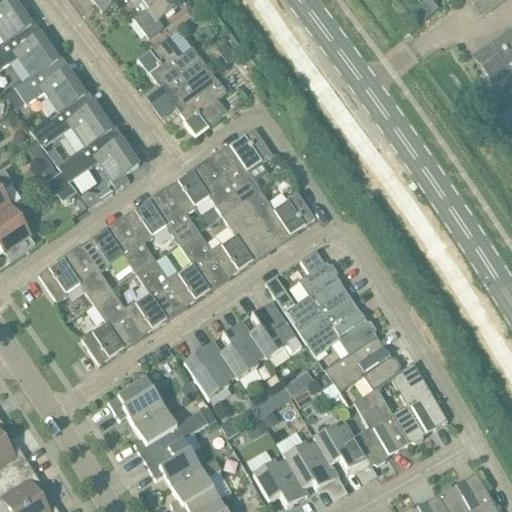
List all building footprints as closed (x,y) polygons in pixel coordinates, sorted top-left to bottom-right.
[(0,0),(0,40),(3,46),(4,46),(14,39),(15,39),(30,29),(12,2),(9,5),(5,0),(0,0)] [(89,0),(101,15),(121,0),(129,0),(133,4),(137,1),(146,13),(133,23),(148,42),(161,31),(157,25),(181,7),(175,0),(89,0)] [(507,0),(468,0),(482,18),(507,0)] [(0,73),(17,62),(30,81),(41,74),(41,75),(57,64),(39,37),(35,40),(29,30),(30,29),(15,39),(14,39),(4,46),(3,46),(0,47),(0,73)] [(511,75),(511,37),(511,36),(475,62),(494,88),(511,75)] [(163,89),(170,98),(206,71),(191,50),(181,58),(168,40),(136,64),(147,78),(149,77),(155,86),(157,84),(162,91),(163,89)] [(230,53),(225,47),(217,52),(222,59),(227,55),(230,53)] [(222,59),(227,66),(235,60),(230,53),(227,55),(222,59)] [(44,97),(57,116),(68,109),(68,110),(83,100),(84,99),(66,72),(63,74),(57,64),(41,75),(41,74),(30,81),(14,92),(15,93),(23,105),(25,109),(44,97)] [(226,96),(206,71),(170,98),(177,107),(175,109),(180,115),(179,116),(185,125),(183,126),(194,140),(226,116),(216,103),(226,96)] [(15,93),(4,100),(13,113),(23,105),(15,93)] [(57,116),(29,135),(41,152),(71,132),(84,151),(95,144),(110,135),(111,134),(93,107),(89,110),(83,100),(68,110),(68,109),(57,116)] [(511,109),(499,120),(511,136),(511,109)] [(21,126),(12,114),(4,120),(12,132),(21,126)] [(210,162),(241,207),(260,194),(246,174),(260,165),(261,167),(272,160),(254,133),(229,150),(230,152),(222,157),(221,155),(210,162)] [(115,193),(129,184),(125,178),(138,169),(120,142),(116,145),(110,135),(95,144),(84,151),(63,165),(55,170),(60,176),(68,187),(98,167),(115,193)] [(44,158),(37,147),(27,153),(35,164),(44,158)] [(54,151),(46,157),(55,170),(63,165),(54,151)] [(167,191),(186,219),(196,212),(194,210),(208,201),(221,220),(241,207),(221,179),(211,186),(201,171),(193,177),(192,175),(167,191)] [(0,216),(9,211),(9,210),(3,201),(5,192),(13,187),(4,173),(0,175),(0,216)] [(68,187),(60,176),(39,191),(48,204),(55,199),(57,200),(62,207),(76,196),(68,187)] [(167,191),(167,192),(178,209),(168,215),(158,200),(150,206),(149,204),(124,221),(143,248),(153,241),(151,239),(165,230),(178,249),(197,236),(186,219),(167,191)] [(271,252),(281,245),(280,243),(288,238),(289,239),(314,222),(296,195),(285,202),(287,205),(273,214),(260,194),(241,207),(271,252)] [(96,197),(86,195),(80,199),(88,212),(100,204),(96,197)] [(22,201),(9,210),(9,211),(0,216),(0,252),(3,256),(10,265),(34,248),(28,239),(29,239),(22,229),(24,220),(31,214),(22,201)] [(260,259),(271,252),(241,207),(221,220),(234,240),(221,249),(219,247),(210,253),(228,281),(252,264),(251,262),(259,257),(260,259)] [(122,259),(135,279),(154,265),(143,248),(124,221),(114,227),(115,229),(107,235),(106,233),(81,250),(99,277),(110,270),(108,268),(122,259)] [(228,281),(197,236),(178,249),(191,269),(178,278),(176,276),(167,282),(185,310),(209,293),(208,292),(216,286),(217,288),(228,281)] [(111,294),(99,277),(81,250),(80,250),(92,267),(82,273),(72,258),(64,264),(63,262),(38,279),(56,306),(67,299),(65,297),(78,288),(92,308),(111,294)] [(351,303),(342,291),(341,292),(335,285),(337,284),(335,281),(337,277),(331,269),(328,269),(326,266),(324,268),(314,253),(299,264),(308,278),(297,286),(297,287),(301,285),(310,298),(293,309),(296,313),(287,319),(285,315),(284,316),(299,338),(351,303)] [(154,265),(135,279),(148,298),(135,307),(133,305),(124,312),(142,339),(166,322),(165,321),(173,315),(174,317),(185,310),(154,265)] [(274,281),(264,287),(273,300),(283,294),(274,281)] [(111,294),(92,308),(105,327),(92,336),(90,334),(80,341),(98,369),(123,352),(122,350),(130,344),(131,346),(142,339),(111,294)] [(351,303),(299,338),(314,361),(341,343),(350,356),(323,374),(324,375),(375,340),(374,337),(375,334),(369,326),(366,326),(364,323),(362,324),(357,317),(359,315),(351,303)] [(294,342),(282,324),(270,307),(250,321),(258,332),(249,338),(241,326),(241,327),(266,365),(285,352),(290,358),(300,351),(294,342)] [(266,365),(241,327),(221,340),(229,352),(220,357),(212,346),(237,384),(256,371),(254,368),(264,362),(266,365)] [(340,397),(337,393),(347,386),(349,390),(365,379),(374,393),(353,407),(353,408),(376,392),(390,383),(412,367),(400,376),(398,374),(400,370),(394,362),(391,362),(389,359),(387,361),(382,353),(384,352),(375,340),(324,375),(327,379),(333,388),(339,397),(340,397)] [(237,384),(212,346),(192,360),(200,371),(190,378),(201,395),(208,404),(227,391),(225,388),(235,382),(237,385),(237,384)] [(390,383),(390,384),(394,381),(400,391),(396,394),(407,413),(393,421),(409,447),(411,446),(414,448),(422,443),(422,439),(425,437),(424,435),(432,431),(433,433),(446,425),(412,367),(390,383)] [(306,375),(284,390),(291,401),(314,386),(306,375)] [(333,388),(327,379),(316,387),(322,395),(333,388)] [(126,420),(133,432),(164,413),(152,394),(151,394),(144,383),(142,385),(138,384),(133,387),(131,391),(107,406),(118,425),(126,420)] [(185,400),(196,393),(189,384),(183,388),(182,394),(185,400)] [(393,421),(376,392),(353,408),(369,435),(355,443),(346,427),(345,427),(345,428),(370,470),(373,468),(376,470),(384,465),(384,461),(387,460),(386,458),(394,453),(395,455),(409,447),(393,421)] [(285,393),(271,402),(276,410),(290,401),(285,393)] [(144,466),(182,443),(215,424),(207,410),(174,430),(164,413),(133,432),(141,444),(133,448),(144,466)] [(271,415),(261,422),(266,430),(277,423),(271,415)] [(219,429),(228,442),(239,435),(231,422),(219,429)] [(261,424),(246,433),(250,441),(265,432),(261,424)] [(333,431),(313,442),(336,481),(337,481),(330,469),(339,464),(346,476),(366,464),(370,470),(345,428),(335,434),(333,431)] [(336,481),(313,442),(313,443),(315,446),(305,452),(303,448),(283,460),(306,499),(307,499),(300,487),(309,482),(316,494),(336,481)] [(182,443),(144,466),(155,484),(162,480),(170,492),(200,474),(189,454),(188,454),(182,443)] [(4,444),(0,446),(0,487),(29,469),(18,451),(12,455),(4,444)] [(286,511),(306,499),(283,460),(284,464),(275,469),(273,466),(252,478),(269,506),(279,500),(286,511)] [(200,474),(170,492),(177,504),(169,508),(171,511),(204,511),(218,504),(212,493),(206,482),(220,474),(215,465),(200,474)] [(29,469),(0,487),(0,503),(5,511),(24,511),(41,502),(34,490),(40,486),(29,469)] [(495,511),(476,477),(462,484),(463,486),(455,491),(454,489),(451,491),(448,489),(439,494),(439,497),(437,499),(444,511),(495,511)] [(444,511),(437,499),(424,506),(425,508),(417,511),(416,511),(413,511),(412,511),(410,511),(407,511),(444,511)] [(55,511),(54,510),(50,511),(47,511),(41,502),(24,511),(55,511)]
